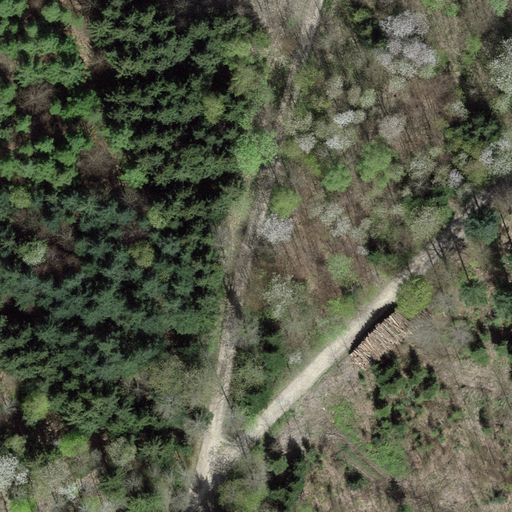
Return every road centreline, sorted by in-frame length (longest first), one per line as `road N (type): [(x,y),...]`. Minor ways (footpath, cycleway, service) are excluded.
road 1 (motorway): [(511,16),(298,158),(0,330)]
road 2 (motorway): [(37,511),(381,302),(511,209)]
road 3 (track): [(199,486),(255,227),(318,0)]
road 4 (track): [(511,188),(399,280),(199,486)]
